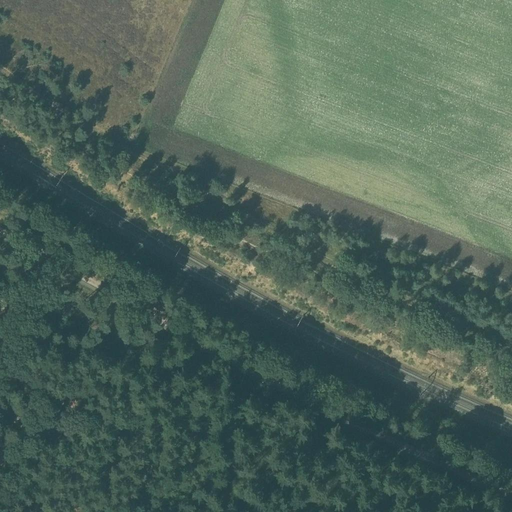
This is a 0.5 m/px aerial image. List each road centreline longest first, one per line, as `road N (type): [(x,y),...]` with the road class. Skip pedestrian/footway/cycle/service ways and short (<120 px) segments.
road 1 (track): [(511,348),(356,276),(132,153),(0,67)]
road 2 (track): [(0,229),(334,409),(511,492)]
